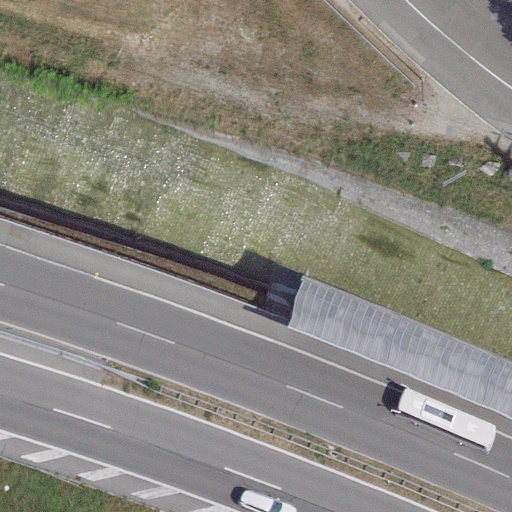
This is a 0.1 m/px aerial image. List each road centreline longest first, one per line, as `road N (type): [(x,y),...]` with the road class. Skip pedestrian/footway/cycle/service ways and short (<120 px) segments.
road 1 (motorway): [(511,477),(150,334),(0,284)]
road 2 (track): [(0,10),(511,188)]
road 3 (motorway): [(0,397),(326,511)]
road 4 (unclassified): [(399,0),(511,90)]
